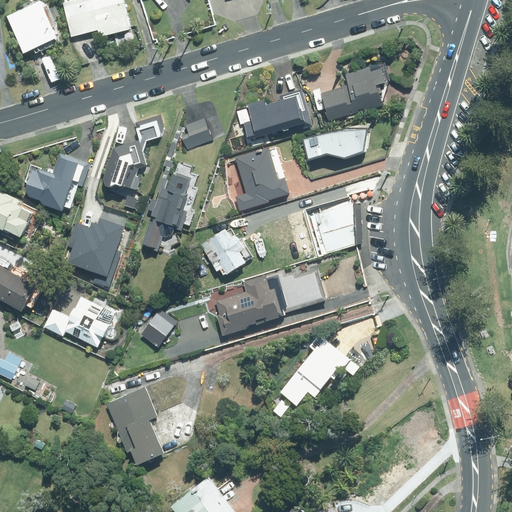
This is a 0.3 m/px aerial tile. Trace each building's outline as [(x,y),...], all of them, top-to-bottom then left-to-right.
[(101,38),(132,30),(124,0),(77,0),(64,4),(72,37),(99,30),(101,38)] [(27,55),(61,39),(44,2),(9,17),(27,55)] [(360,111),(387,103),(380,81),(390,79),(386,65),(375,68),(374,65),(348,73),(350,81),(344,83),(345,86),(322,92),(330,119),(359,110),(360,111)] [(285,133),(314,125),(303,88),(281,94),(282,98),(269,102),(268,98),(250,104),(254,119),(245,122),(250,138),(283,128),(285,133)] [(107,179),(110,185),(114,186),(120,188),(128,184),(140,188),(143,178),(139,176),(141,168),(151,165),(146,149),(148,141),(164,136),(166,128),(163,116),(137,124),(141,140),(117,148),(107,179)] [(187,150),(213,141),(206,119),(187,125),(190,133),(182,136),(187,150)] [(370,122),(304,139),(309,160),(333,154),(334,157),(341,156),(342,159),(369,152),(368,145),(370,145),(368,135),(373,134),(370,122)] [(238,157),(248,192),(237,195),(241,210),(272,200),(271,198),(294,192),(290,176),(283,178),(274,146),(238,157)] [(80,185),(84,186),(91,164),(64,156),(59,173),(36,166),(30,188),(33,195),(44,198),(46,202),(67,209),(71,196),(76,197),(80,185)] [(160,250),(165,235),(168,236),(175,233),(177,227),(184,229),(191,210),(186,209),(191,192),(187,191),(192,176),(175,171),(170,188),(164,186),(143,245),(160,250)] [(0,226),(6,229),(7,227),(24,235),(35,212),(26,208),(26,207),(19,203),(20,200),(0,190),(0,226)] [(320,255),(357,245),(355,204),(316,216),(319,228),(313,230),(320,255)] [(229,272),(249,259),(242,249),(246,246),(237,233),(233,235),(227,227),(202,243),(214,262),(220,258),(229,272)] [(0,294),(26,309),(39,283),(0,261),(0,294)] [(218,314),(224,334),(287,314),(286,311),(329,298),(319,266),(298,273),(296,269),(286,272),(285,270),(268,275),(268,273),(244,281),(247,290),(216,299),(221,313),(218,314)] [(67,330),(100,346),(105,334),(107,334),(113,322),(111,322),(116,312),(82,296),(72,317),(53,308),(45,326),(64,335),(67,330)] [(320,344),(284,390),(301,403),(312,389),(319,394),(344,363),(320,344)] [(0,360),(0,372),(13,378),(23,358),(10,351),(6,359),(1,357),(0,360)] [(141,463),(167,452),(153,419),(158,416),(146,388),(109,404),(129,453),(136,450),(141,463)] [(239,511),(241,511),(212,475),(174,505),(179,511),(239,511)]
